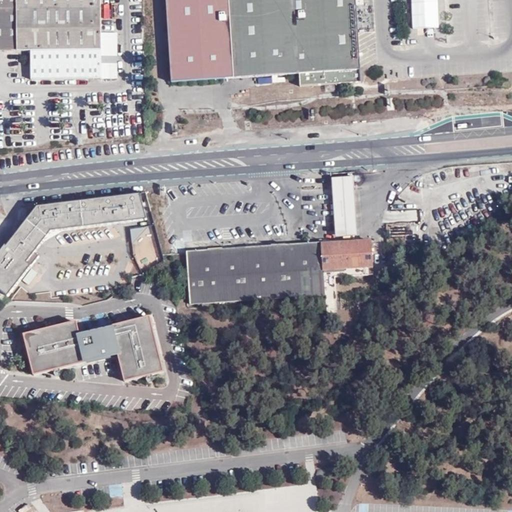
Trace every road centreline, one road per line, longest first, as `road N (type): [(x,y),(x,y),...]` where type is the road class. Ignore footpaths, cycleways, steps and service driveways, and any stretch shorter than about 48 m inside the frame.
road 1 (secondary): [(511,129),(0,178)]
road 2 (secondary): [(0,191),(511,149)]
